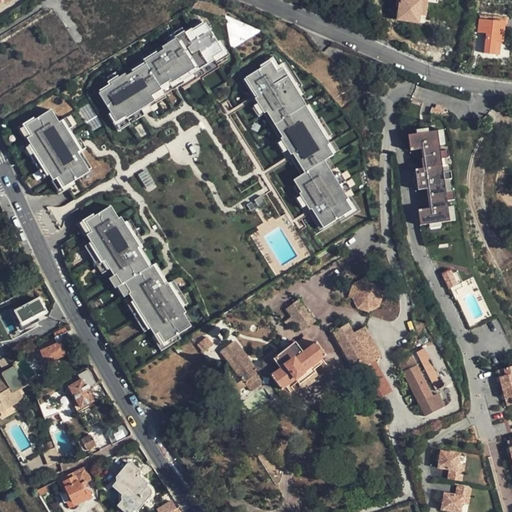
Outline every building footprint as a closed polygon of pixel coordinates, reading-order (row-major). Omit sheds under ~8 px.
[(439,2),(439,0),(400,0),(399,9),(395,8),(393,21),(427,24),(430,1),(439,2)] [(483,53),(494,54),(495,41),(502,42),(503,23),(476,20),(475,30),(485,31),(483,53)] [(144,61),(145,63),(159,86),(170,79),(173,84),(215,58),(213,56),(223,50),(206,23),(193,31),(192,29),(162,47),(163,49),(144,61)] [(495,41),(494,54),(500,55),(502,42),(495,41)] [(99,92),(117,121),(126,115),(127,118),(155,100),(151,94),(161,88),(145,63),(126,75),(125,73),(110,82),(112,85),(99,92)] [(304,173),(322,162),(331,157),(324,146),(327,144),(310,117),(307,119),(301,109),(299,110),(293,101),(299,97),(282,69),(276,73),(270,64),(245,79),(257,98),(255,99),(264,114),(266,113),(288,147),(286,148),(290,156),(292,154),(304,173)] [(58,121),(50,109),(26,124),(31,134),(27,136),(54,179),(58,176),(64,186),(88,170),(76,151),(79,150),(69,135),(70,134),(61,120),(58,121)] [(416,226),(446,222),(444,208),(444,202),(451,201),(445,151),(437,152),(436,145),(434,131),(405,135),(407,151),(418,149),(420,169),(412,170),(414,191),(423,190),(425,208),(414,210),(416,226)] [(329,173),(322,162),(304,173),(294,180),(307,201),(305,202),(310,210),(312,209),(324,228),(352,210),(346,201),(348,199),(331,172),(329,173)] [(117,218),(109,205),(85,220),(91,229),(87,232),(103,258),(104,258),(119,282),(124,280),(146,266),(135,247),(137,245),(119,217),(117,218)] [(450,207),(444,208),(446,222),(452,222),(450,207)] [(149,264),(146,266),(124,280),(130,290),(129,291),(160,342),(186,325),(179,313),(182,312),(163,282),(161,283),(149,264)] [(385,302),(370,274),(347,287),(362,314),(385,302)] [(449,277),(439,280),(442,292),(452,289),(449,277)] [(41,297),(16,310),(24,326),(49,312),(41,297)] [(305,329),(317,320),(301,298),(288,307),(305,329)] [(396,307),(392,298),(387,300),(392,310),(396,307)] [(370,361),(355,335),(347,323),(333,331),(356,371),(371,363),(370,361)] [(364,329),(355,335),(370,361),(380,356),(364,329)] [(69,355),(64,342),(71,340),(67,332),(55,337),(57,343),(40,350),(47,364),(69,355)] [(303,349),(314,343),(309,334),(298,340),(303,349)] [(243,383),(246,382),(256,375),(257,373),(234,340),(219,350),(243,383)] [(457,379),(437,341),(415,352),(435,391),(457,379)] [(313,366),(327,357),(317,342),(304,352),(296,342),(274,357),(281,368),(271,375),(282,390),(297,379),(300,383),(317,371),(313,366)] [(444,407),(437,393),(431,396),(411,356),(397,362),(424,416),(444,407)] [(376,361),(359,371),(377,403),(395,393),(376,361)] [(92,396),(84,383),(94,377),(87,365),(77,371),(80,376),(69,383),(80,403),(92,396)] [(511,366),(499,370),(504,388),(511,385),(511,366)] [(25,388),(31,384),(18,368),(10,372),(8,370),(0,374),(0,387),(3,393),(2,394),(9,408),(29,397),(25,388)] [(256,375),(246,382),(251,390),(262,383),(256,375)] [(131,433),(124,421),(106,431),(112,443),(131,433)] [(100,441),(94,431),(80,439),(86,449),(100,441)] [(47,468),(62,462),(57,447),(42,453),(47,468)] [(465,454),(445,451),(442,468),(454,470),(462,472),(465,454)] [(472,456),(465,454),(462,472),(469,473),(472,456)] [(132,464),(127,465),(115,479),(115,484),(125,492),(120,498),(121,504),(131,511),(137,511),(150,495),(150,489),(145,485),(148,482),(141,475),(140,471),(132,464)] [(82,469),(71,474),(75,482),(62,489),(71,508),(84,502),(82,498),(89,495),(84,485),(89,482),(82,469)] [(462,472),(454,470),(453,480),(467,483),(469,473),(462,472)] [(75,482),(71,474),(58,482),(62,489),(75,482)] [(125,492),(115,484),(111,490),(116,495),(117,508),(116,510),(118,511),(135,511),(137,511),(131,511),(121,504),(120,498),(125,492)] [(463,486),(461,495),(469,497),(476,498),(478,489),(463,486)] [(461,495),(450,494),(446,511),(452,511),(466,511),(469,497),(461,495)] [(473,511),(476,498),(469,497),(466,511),(473,511)]
